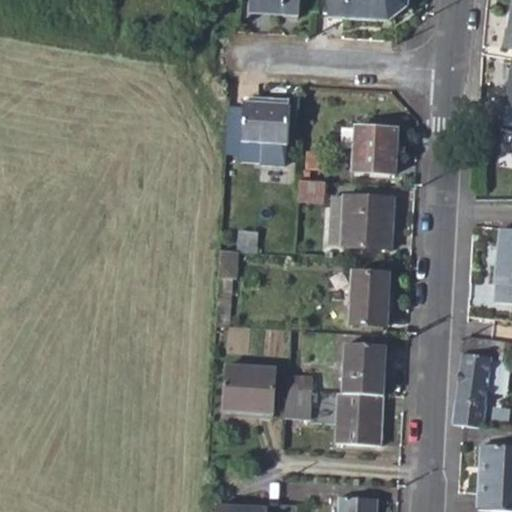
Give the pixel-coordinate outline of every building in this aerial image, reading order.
[(249,0),(249,15),(281,17),(282,9),(298,11),(298,0),(249,0)] [(329,0),(327,18),(386,21),(406,6),(407,0),(329,0)] [(281,17),(297,18),(298,11),(282,9),(281,17)] [(243,104),(240,156),(284,159),(288,107),(243,104)] [(354,128),(354,129),(353,151),(352,172),(395,174),(397,130),(354,128)] [(340,150),(353,151),(354,129),(340,129),(340,150)] [(321,202),(322,182),(299,181),(297,201),(321,202)] [(328,245),(340,246),(342,197),(331,196),(328,245)] [(393,200),(342,197),(340,246),(390,249),(393,200)] [(511,230),(501,229),(495,283),(498,284),(497,302),(511,303),(511,230)] [(237,233),(236,252),(256,253),(257,233),(237,233)] [(234,280),(236,252),(219,251),(214,326),(227,327),(230,279),(234,280)] [(350,324),(379,326),(380,312),(387,313),(389,276),(353,273),(350,324)] [(499,362),(502,344),(467,338),(463,339),(457,381),(451,425),(460,427),(481,429),(491,361),(499,362)] [(345,345),(342,394),(383,396),(385,348),(345,345)] [(225,366),(222,410),(271,413),(274,369),(225,366)] [(312,378),(287,377),(286,391),(311,392),(312,378)] [(310,419),(311,392),(286,391),(285,417),(310,419)] [(380,446),(383,396),(342,394),(338,394),(335,443),(380,446)] [(476,510),(511,511),(511,448),(479,447),(476,510)] [(338,498),(337,511),(375,511),(377,500),(338,498)]
